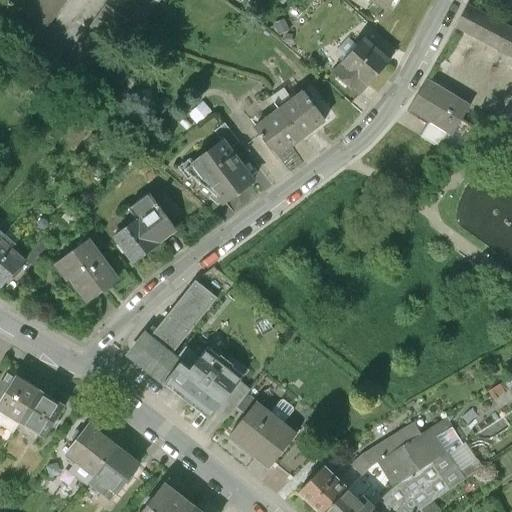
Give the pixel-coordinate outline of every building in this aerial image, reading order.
[(67,0),(40,0),(11,40),(30,53),(67,0)] [(374,0),(388,9),(393,0),(374,0)] [(126,20),(106,5),(54,74),(74,89),(126,20)] [(454,28),(511,56),(511,28),(466,5),(454,28)] [(148,13),(138,7),(126,25),(136,31),(148,13)] [(366,37),(334,71),(359,94),(391,60),(366,37)] [(470,107),(426,81),(409,110),(429,123),(450,136),(452,137),(461,121),(470,107)] [(301,89),(277,107),(300,138),(325,120),(301,89)] [(511,99),(498,124),(511,132),(511,99)] [(276,156),(300,138),(277,107),(253,125),(276,156)] [(474,129),(461,121),(452,137),(450,136),(445,145),(459,153),(474,129)] [(445,145),(450,136),(429,123),(420,138),(441,151),(445,145)] [(214,131),(221,140),(228,150),(237,144),(223,124),(214,131)] [(159,145),(167,151),(182,134),(174,128),(159,145)] [(217,197),(222,204),(251,182),(228,150),(221,140),(191,162),(202,177),(205,175),(220,196),(217,197)] [(114,237),(132,263),(175,232),(148,195),(129,209),(137,220),(114,237)] [(25,262),(1,240),(0,241),(0,286),(1,287),(25,262)] [(117,281),(88,240),(55,264),(67,280),(70,278),(87,302),(117,281)] [(194,281),(150,336),(171,353),(216,298),(194,281)] [(190,368),(171,353),(150,336),(144,331),(126,354),(172,391),(190,368)] [(207,346),(190,368),(172,391),(208,420),(217,408),(228,417),(251,389),(240,381),(244,375),(207,346)] [(0,409),(19,421),(38,390),(14,376),(9,385),(0,398),(0,409)] [(511,376),(490,391),(495,399),(508,390),(511,395),(511,376)] [(0,398),(9,385),(0,380),(0,398)] [(62,405),(38,390),(19,421),(43,436),(62,405)] [(255,401),(228,436),(270,469),(298,434),(285,424),(296,410),(283,400),(272,414),(255,401)] [(19,421),(0,409),(0,425),(12,433),(19,421)] [(445,417),(421,433),(377,463),(395,488),(463,443),(445,417)] [(413,420),(361,455),(350,465),(362,476),(372,467),(377,463),(421,433),(413,420)] [(76,461),(90,473),(113,444),(88,424),(65,453),(76,461)] [(463,443),(395,488),(389,494),(407,511),(417,511),(422,508),(424,511),(436,511),(440,510),(433,500),(482,467),(465,442),(463,443)] [(138,463),(113,444),(90,473),(115,492),(138,463)] [(108,501),(115,492),(90,473),(76,461),(68,471),(86,485),(87,484),(108,501)] [(60,474),(57,464),(46,467),(49,477),(60,474)] [(300,490),(321,511),(325,511),(348,489),(324,465),(300,490)] [(140,511),(180,511),(188,503),(163,483),(140,511)] [(325,511),(369,511),(371,511),(348,489),(325,511)] [(200,511),(188,503),(180,511),(200,511)]
